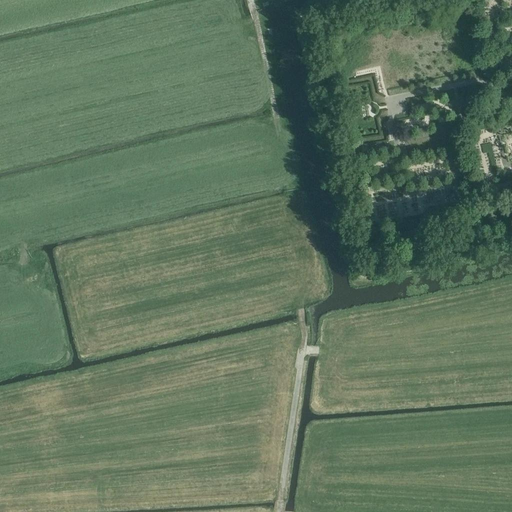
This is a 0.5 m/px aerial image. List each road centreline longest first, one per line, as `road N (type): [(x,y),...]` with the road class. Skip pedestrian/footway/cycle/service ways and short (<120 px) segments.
road 1 (track): [(303,313),(279,511)]
road 2 (track): [(251,0),(277,118)]
